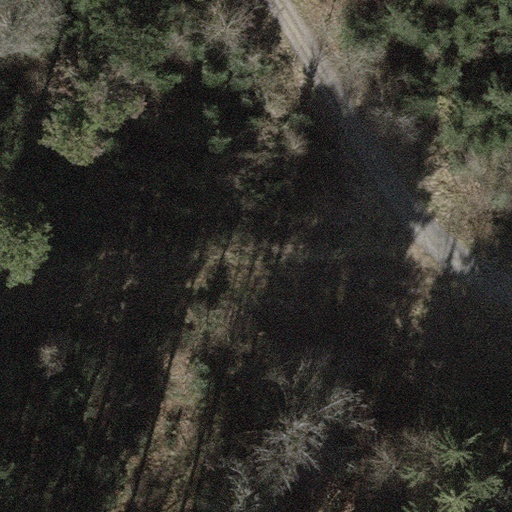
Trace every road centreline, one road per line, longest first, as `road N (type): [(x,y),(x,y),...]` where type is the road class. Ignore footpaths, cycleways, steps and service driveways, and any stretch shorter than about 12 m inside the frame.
road 1 (track): [(511,284),(418,263),(0,307)]
road 2 (track): [(271,0),(418,263)]
